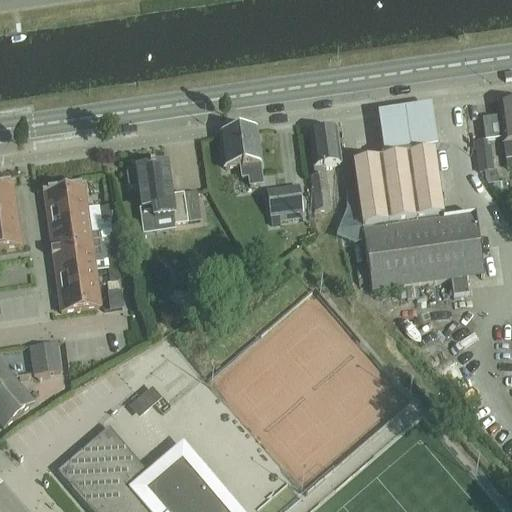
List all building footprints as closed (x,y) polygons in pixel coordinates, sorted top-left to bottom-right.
[(511,168),(511,104),(497,107),(498,118),(482,121),(485,141),(501,139),(502,145),(503,145),(505,161),(506,161),(507,169),(511,168)] [(239,168),(240,174),(241,180),(248,179),(249,188),(262,186),(254,132),(220,137),(225,170),(239,168)] [(336,132),(323,133),(321,132),(316,132),(314,134),(310,135),(314,169),(313,169),(314,177),(309,178),(314,213),(329,211),(325,176),(324,176),(323,168),(340,166),(336,132)] [(432,153),(384,160),(352,165),(371,294),(450,282),(453,298),(468,296),(466,280),(483,277),(478,248),(479,247),(474,215),(442,220),(432,153)] [(129,187),(131,190),(139,189),(143,211),(152,210),(154,220),(173,217),(175,227),(187,225),(183,196),(171,198),(166,167),(136,171),(137,172),(129,173),(127,176),(129,187)] [(0,218),(17,216),(13,187),(14,187),(14,185),(0,187),(0,218)] [(42,194),(42,195),(44,195),(47,218),(87,212),(84,190),(85,189),(85,188),(42,194)] [(291,217),(287,190),(267,193),(270,220),(291,217)] [(110,222),(108,208),(99,209),(101,223),(110,222)] [(50,242),(90,237),(87,212),(47,218),(50,242)] [(17,216),(0,218),(0,250),(21,247),(17,216)] [(53,258),(54,266),(94,261),(90,237),(50,242),(52,251),(50,251),(51,258),(53,258)] [(105,257),(107,271),(116,270),(115,256),(105,257)] [(55,278),(57,290),(97,285),(94,261),(54,266),(56,278),(55,278)] [(116,270),(107,271),(109,285),(118,283),(116,270)] [(97,285),(57,290),(61,315),(101,309),(97,285)] [(393,318),(400,329),(414,320),(408,310),(393,318)] [(455,325),(440,332),(445,342),(460,335),(455,325)] [(178,340),(132,368),(140,380),(133,384),(140,395),(154,386),(169,409),(206,386),(178,340)] [(56,346),(43,347),(47,376),(60,374),(56,346)] [(34,378),(47,376),(43,347),(29,349),(34,378)] [(0,392),(13,381),(0,366),(0,392)] [(13,381),(0,392),(0,427),(3,431),(33,404),(13,381)] [(204,394),(207,462),(236,499),(245,498),(257,489),(267,502),(292,482),(277,462),(272,462),(209,382),(199,390),(200,390),(195,395),(204,394)] [(142,401),(136,407),(142,414),(148,409),(142,401)] [(108,430),(57,474),(89,511),(225,511),(181,460),(149,487),(140,475),(144,472),(108,430)]
